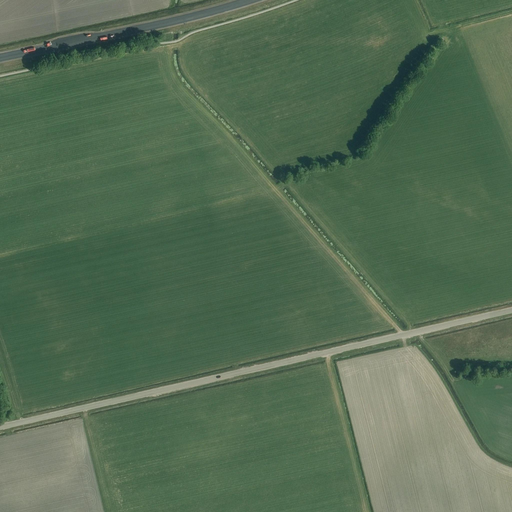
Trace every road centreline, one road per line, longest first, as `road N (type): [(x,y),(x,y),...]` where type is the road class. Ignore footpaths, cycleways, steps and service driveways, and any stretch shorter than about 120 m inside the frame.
road 1 (tertiary): [(0,428),(511,310)]
road 2 (trunk): [(0,58),(251,0)]
